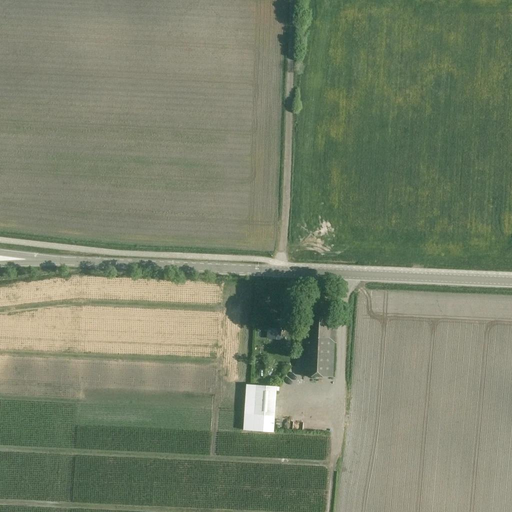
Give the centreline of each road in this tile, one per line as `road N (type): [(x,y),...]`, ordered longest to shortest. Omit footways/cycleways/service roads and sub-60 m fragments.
road 1 (tertiary): [(0,258),(511,281)]
road 2 (track): [(281,262),(292,0)]
